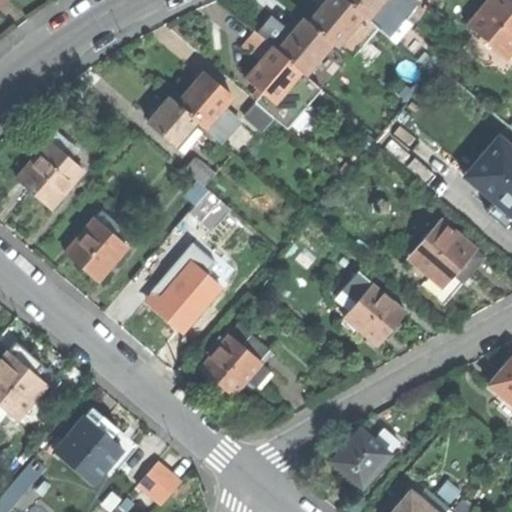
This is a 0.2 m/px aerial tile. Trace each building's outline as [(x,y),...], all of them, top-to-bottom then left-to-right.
[(309,22),(308,24),(332,44),(347,57),(355,63),(381,31),(366,18),(344,0),(328,0),(325,4),(309,22)] [(344,0),(366,18),(381,0),(344,0)] [(381,0),(366,18),(381,31),(385,34),(397,20),(400,23),(404,19),(419,0),(381,0)] [(511,0),(487,0),(466,24),(506,59),(511,51),(511,0)] [(292,35),(277,52),(301,71),(305,75),(332,44),(308,24),(304,20),(292,35)] [(244,48),(261,62),(273,48),(256,34),(244,48)] [(274,103),(301,71),(277,52),(273,48),(261,62),(253,71),(246,79),(262,93),(274,103)] [(305,75),(301,71),(274,103),(262,93),(255,101),(255,102),(274,118),(286,128),(320,88),(305,75)] [(197,121),(205,128),(223,108),(232,96),(218,84),(204,73),(201,76),(177,105),(197,121)] [(161,108),(148,123),(175,146),(197,121),(177,105),(170,98),(161,108)] [(255,102),(245,115),(265,130),(274,118),(255,102)] [(223,108),(205,128),(222,143),(239,122),(223,108)] [(54,129),(45,139),(62,153),(71,143),(54,129)] [(464,176),(471,182),(505,142),(498,136),(464,176)] [(83,171),(62,153),(45,139),(41,144),(42,146),(15,178),(29,190),(52,208),(83,171)] [(492,200),(511,216),(511,148),(505,142),(471,182),(492,200)] [(197,180),(206,187),(216,175),(197,158),(186,171),(197,180)] [(184,195),(195,206),(209,190),(206,187),(197,180),(184,195)] [(201,223),(221,200),(209,190),(195,206),(189,213),(201,223)] [(232,210),(221,200),(201,223),(212,233),(232,210)] [(509,230),(511,225),(511,216),(492,200),(484,209),(495,218),(509,230)] [(95,219),(108,230),(114,223),(101,211),(95,219)] [(108,230),(95,219),(65,253),(78,263),(98,281),(112,264),(127,246),(108,230)] [(441,219),(408,259),(429,277),(422,285),(444,305),(466,279),(482,261),(485,258),(475,250),(476,249),(441,219)] [(191,261),(217,284),(230,269),(197,240),(150,293),(155,297),(158,295),(160,296),(191,261)] [(155,297),(150,293),(144,300),(150,305),(183,334),(223,288),(217,284),(191,261),(160,296),(158,295),(155,297)] [(344,317),(345,317),(338,325),(353,337),(359,330),(378,345),(391,330),(405,313),(358,273),(337,298),(351,310),(344,317)] [(201,368),(215,381),(232,396),(248,378),(256,385),(269,370),(261,363),(260,362),(269,352),(238,325),(226,339),(221,335),(207,351),(212,355),(201,368)] [(48,385),(36,399),(42,404),(61,381),(38,361),(16,343),(9,352),(48,385)] [(48,385),(9,352),(8,351),(0,360),(0,404),(9,412),(18,420),(36,399),(48,385)] [(505,399),(511,404),(511,358),(504,368),(489,385),(505,399)] [(511,420),(511,419),(511,404),(505,399),(498,408),(511,420)] [(0,421),(9,412),(0,404),(0,421)] [(63,441),(55,451),(94,484),(112,464),(118,469),(137,446),(114,426),(93,408),(85,417),(84,416),(63,441)] [(362,487),(390,455),(373,440),(360,429),(348,442),(332,461),(362,487)] [(373,440),(390,455),(399,444),(383,429),(373,440)] [(50,447),(55,451),(63,441),(58,437),(50,447)] [(0,497),(0,511),(7,511),(13,507),(39,477),(46,469),(35,459),(0,497)] [(137,484),(161,504),(180,482),(157,462),(137,484)] [(438,492),(450,503),(460,491),(447,481),(438,492)] [(434,511),(426,505),(411,492),(393,511),(434,511)] [(426,505),(434,511),(446,511),(449,509),(433,496),(426,505)]
